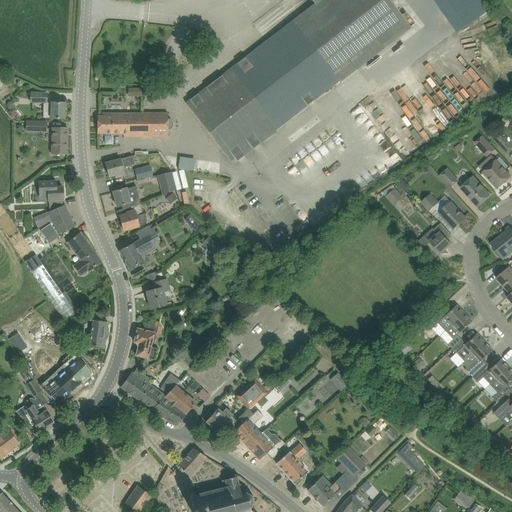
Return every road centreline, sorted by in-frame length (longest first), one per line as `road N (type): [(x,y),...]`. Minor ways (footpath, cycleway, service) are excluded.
road 1 (tertiary): [(101,395),(118,363),(124,314),(83,183),(86,0)]
road 2 (residential): [(511,337),(479,296),(471,260),(477,231),(511,203)]
road 3 (residential): [(297,511),(229,461),(178,437)]
